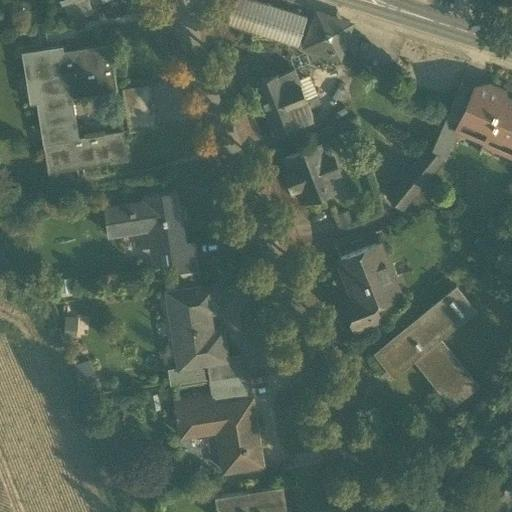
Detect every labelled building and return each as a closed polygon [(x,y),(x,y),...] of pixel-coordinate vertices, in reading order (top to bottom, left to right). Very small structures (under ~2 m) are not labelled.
[(64,0),(62,1),(68,17),(93,13),(87,0),(64,0)] [(223,0),(217,19),(289,42),(300,36),(306,17),(253,0),(223,0)] [(341,60),(339,57),(306,46),(314,23),(322,19),(316,9),(303,47),(341,60)] [(316,9),(322,19),(343,26),(347,34),(339,57),(341,60),(354,22),(316,9)] [(306,46),(339,57),(347,34),(343,26),(322,19),(314,23),(306,46)] [(298,44),(300,36),(289,42),(298,44)] [(42,102),(48,142),(74,138),(66,93),(116,86),(110,46),(71,52),(71,50),(64,51),(63,45),(27,51),(31,80),(38,79),(42,102)] [(31,80),(27,51),(22,51),(30,104),(42,102),(38,79),(31,80)] [(426,104),(436,73),(394,60),(379,106),(399,112),(393,130),(415,138),(426,104)] [(294,68),(279,74),(285,90),(300,84),(298,79),(294,68)] [(436,73),(426,104),(448,110),(459,86),(463,76),(437,69),(436,73)] [(306,100),(300,84),(285,90),(279,74),(256,83),(269,116),(277,113),(307,101),(306,100)] [(309,75),(298,79),(300,84),(306,100),(318,96),(309,75)] [(123,89),(126,110),(152,105),(149,84),(123,89)] [(459,120),(461,121),(488,133),(503,97),(503,91),(488,85),(474,86),(472,92),(459,120)] [(117,90),(116,86),(66,93),(74,138),(79,137),(72,97),(117,90)] [(457,125),(459,126),(461,121),(459,120),(472,92),(459,86),(448,110),(444,119),(457,125)] [(307,101),(308,106),(320,101),(318,96),(306,100),(307,101)] [(488,133),(485,137),(511,148),(511,100),(503,97),(488,133)] [(277,113),(282,129),(313,117),(308,106),(307,101),(277,113)] [(156,126),(152,105),(126,110),(129,130),(129,131),(156,126)] [(282,129),(277,113),(269,116),(275,131),(282,129)] [(444,119),(432,150),(442,158),(444,160),(458,128),(457,127),(457,125),(444,119)] [(485,137),(488,133),(461,121),(459,126),(457,125),(457,127),(458,128),(485,139),(485,137)] [(43,143),(47,168),(109,159),(110,163),(127,161),(122,131),(79,137),(74,138),(48,142),(43,143)] [(511,152),(511,149),(511,148),(485,137),(485,139),(484,141),(511,152)] [(323,143),(317,145),(322,159),(328,157),(323,143)] [(285,158),(291,172),(296,187),(302,201),(339,186),(334,172),(338,171),(332,156),(328,157),(322,159),(317,145),(285,158)] [(388,199),(401,209),(435,166),(442,158),(432,150),(430,148),(388,199)] [(48,173),(110,163),(109,159),(47,168),(48,173)] [(293,188),(296,187),(291,172),(287,173),(293,188)] [(149,227),(152,249),(167,247),(184,244),(184,242),(175,191),(144,196),(145,203),(121,207),(121,205),(104,208),(108,234),(149,227)] [(170,263),(173,263),(196,259),(193,241),(184,242),(184,244),(167,247),(170,263)] [(371,296),(375,305),(388,300),(395,297),(389,280),(393,278),(379,243),(338,259),(355,302),(371,296)] [(198,271),(196,259),(173,263),(175,274),(198,271)] [(400,295),(393,278),(389,280),(395,297),(400,295)] [(456,285),(447,292),(463,310),(434,334),(439,339),(476,309),(456,285)] [(176,339),(180,366),(206,362),(225,359),(225,358),(221,331),(211,333),(207,311),(217,310),(214,286),(168,293),(172,317),(180,315),(183,338),(176,339)] [(415,358),(453,406),(477,386),(439,339),(434,334),(463,310),(447,292),(373,352),(388,371),(411,353),(415,358)] [(345,305),(354,328),(380,318),(378,314),(375,305),(371,296),(355,302),(345,305)] [(390,306),(388,300),(375,305),(378,314),(389,311),(390,306)] [(211,333),(221,331),(217,310),(207,311),(211,333)] [(172,317),(176,339),(183,338),(180,315),(172,317)] [(393,376),(415,358),(411,353),(388,371),(393,376)] [(206,362),(209,380),(242,374),(240,357),(239,355),(225,358),(225,359),(206,362)] [(246,399),(242,374),(209,380),(212,397),(213,404),(246,399)] [(218,436),(224,470),(262,464),(254,411),(250,412),(248,398),(246,399),(213,404),(204,405),(203,399),(176,403),(181,435),(208,431),(206,418),(217,417),(220,436),(218,436)] [(402,435),(417,455),(442,435),(426,416),(402,435)] [(443,435),(442,435),(417,455),(426,466),(451,446),(443,435)] [(440,507),(445,511),(497,511),(511,494),(511,470),(507,466),(475,504),(456,488),(440,507)] [(286,511),(282,485),(215,496),(217,511),(286,511)]
